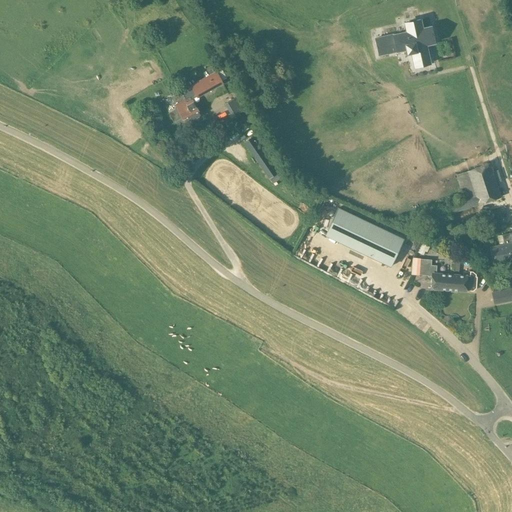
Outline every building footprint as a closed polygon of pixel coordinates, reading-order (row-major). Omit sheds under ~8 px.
[(406,54),(411,53),(414,67),(430,63),(426,45),(435,43),(431,26),(423,27),(421,19),(404,23),(406,32),(375,39),(379,55),(405,49),(406,54)] [(181,93),(185,100),(186,100),(190,108),(195,106),(192,101),(223,83),(217,72),(181,93)] [(225,104),(232,118),(245,110),(238,96),(225,104)] [(200,115),(195,106),(190,108),(186,100),(185,100),(176,105),(186,123),(200,115)] [(233,121),(236,125),(244,119),(241,115),(233,121)] [(269,179),(277,173),(252,137),(244,143),(269,179)] [(447,215),(501,197),(490,163),(455,174),(463,198),(444,204),(447,215)] [(404,239),(383,228),(338,207),(325,235),(391,267),(404,239)] [(511,232),(501,236),(498,236),(499,245),(490,247),(494,264),(508,262),(508,264),(511,263),(511,260),(511,261),(511,260),(511,232)] [(420,275),(420,264),(421,259),(421,258),(412,258),(411,275),(420,275)] [(453,275),(451,274),(437,273),(437,265),(432,265),(432,260),(421,259),(420,275),(432,276),(431,288),(453,290),(453,275)] [(453,275),(453,290),(466,291),(473,291),(476,288),(477,277),(476,277),(476,275),(473,272),(470,271),(470,274),(469,274),(469,276),(463,275),(453,275)]
